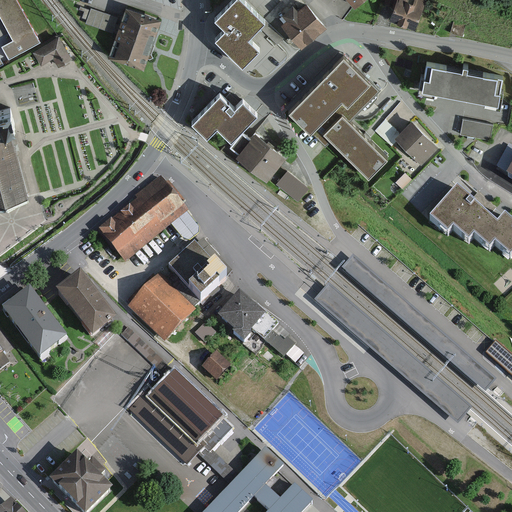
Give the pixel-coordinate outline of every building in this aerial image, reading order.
[(20,0),(0,0),(0,10),(17,42),(37,31),(20,0)] [(250,0),(227,0),(216,12),(225,21),(215,32),(243,59),(259,42),(249,31),(265,14),(250,0)] [(287,16),(281,21),(301,45),(327,23),(306,0),(298,7),(294,1),(282,11),(287,16)] [(426,5),(408,0),(402,0),(397,21),(421,27),(426,5)] [(118,18),(94,7),(88,21),(113,32),(118,18)] [(166,21),(134,9),(117,55),(149,67),(166,21)] [(63,37),(36,52),(43,64),(58,55),(63,65),(75,59),(63,37)] [(380,87),(343,51),(288,106),(325,142),(331,136),(350,117),(380,87)] [(505,76),(428,64),(423,92),(501,104),(505,76)] [(235,104),(220,90),(193,119),(207,133),(217,123),(231,137),(257,110),(243,96),(235,104)] [(0,202),(29,195),(10,119),(14,118),(11,106),(0,108),(0,202)] [(331,136),(370,175),(389,156),(350,117),(331,136)] [(406,136),(387,118),(376,130),(387,140),(393,132),(422,158),(435,144),(416,126),(406,136)] [(495,125),(466,119),(463,136),(493,141),(495,125)] [(282,153),(257,133),(240,155),(266,175),(282,153)] [(308,187),(287,170),(277,183),(298,199),(308,187)] [(397,180),(403,187),(412,179),(407,172),(397,180)] [(141,200),(164,229),(186,211),(160,179),(138,197),(141,200)] [(498,222),(457,187),(431,218),(448,233),(453,226),(469,240),(474,234),(490,248),(495,243),(511,257),(511,255),(511,220),(505,214),(498,222)] [(164,229),(141,200),(103,230),(126,259),(164,229)] [(226,279),(196,246),(172,269),(181,278),(169,289),(157,277),(134,299),(167,334),(226,279)] [(353,255),(341,269),(486,393),(497,379),(353,255)] [(84,277),(61,294),(97,340),(120,323),(84,277)] [(329,284),(314,301),(458,425),(473,408),(329,284)] [(34,294),(7,313),(43,362),(70,343),(34,294)] [(294,343),(243,295),(223,316),(248,340),(255,333),(281,357),(294,343)] [(206,323),(197,333),(207,342),(216,332),(206,323)] [(168,367),(129,331),(122,338),(162,374),(168,367)] [(511,357),(496,344),(487,354),(511,374),(511,357)] [(228,367),(216,356),(207,366),(218,377),(228,367)] [(227,421),(179,378),(161,398),(151,389),(131,412),(189,463),(227,421)] [(302,511),(310,504),(294,488),(281,502),(263,486),(280,468),(264,453),(207,511),(302,511)] [(83,459),(56,485),(82,511),(94,511),(115,492),(83,459)] [(213,468),(229,481),(235,473),(219,460),(213,468)] [(28,511),(16,501),(6,511),(28,511)]
